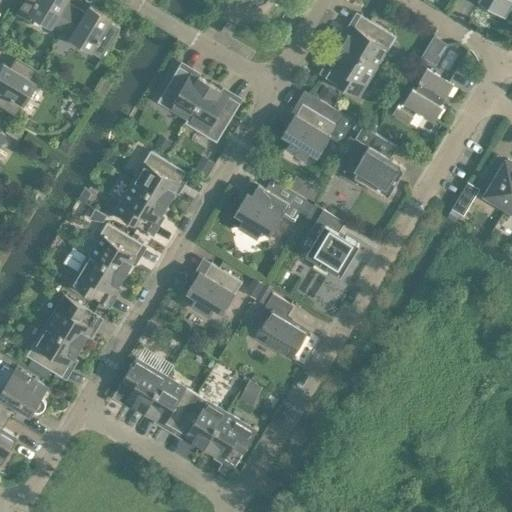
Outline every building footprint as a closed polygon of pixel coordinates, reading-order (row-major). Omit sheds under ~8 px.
[(24,0),(18,12),(30,20),(33,14),(52,26),(55,22),(64,28),(77,7),(68,1),(68,0),(24,0)] [(506,16),(511,5),(511,0),(479,0),(506,16)] [(388,2),(380,15),(390,21),(398,9),(388,2)] [(92,51),(94,49),(104,55),(121,25),(112,19),(113,17),(91,4),(86,12),(77,7),(64,28),(73,34),(71,37),(92,51)] [(396,35),(361,13),(355,25),(354,24),(342,43),(378,65),(396,35)] [(222,30),(230,35),(235,26),(227,21),(222,30)] [(435,34),(422,55),(437,63),(449,43),(435,34)] [(330,63),(331,63),(324,75),(359,96),(378,65),(342,43),(330,63)] [(22,104),(35,82),(31,80),(37,70),(16,57),(10,67),(2,62),(0,64),(0,104),(14,112),(20,102),(22,104)] [(192,71),(191,72),(180,65),(159,100),(189,118),(190,118),(211,82),(192,71)] [(454,83),(427,67),(415,86),(414,85),(405,99),(402,97),(393,112),(410,122),(418,108),(435,119),(444,104),(443,103),(454,83)] [(241,102),(230,95),(230,94),(211,82),(190,118),(189,118),(186,121),(218,140),(241,102)] [(85,83),(79,93),(89,99),(95,89),(85,83)] [(318,94),(334,104),(340,94),(324,84),(318,94)] [(295,112),(283,133),(292,138),(287,146),(306,157),(311,149),(319,154),(331,135),(340,141),(341,142),(355,119),(320,98),(314,108),(303,102),(296,113),(295,112)] [(362,124),(356,120),(352,127),(358,130),(362,124)] [(355,136),(369,145),(362,156),(363,161),(357,171),(359,177),(385,193),(392,192),(404,170),(403,164),(391,157),(398,145),(363,124),(355,136)] [(162,133),(155,144),(166,151),(173,140),(162,133)] [(66,137),(59,147),(67,152),(74,142),(66,137)] [(187,171),(152,150),(134,180),(170,202),(182,182),(181,181),(187,171)] [(49,152),(45,161),(56,167),(61,159),(49,152)] [(204,154),(195,167),(207,174),(216,161),(204,154)] [(511,162),(507,159),(486,193),(491,196),(490,198),(506,208),(511,198),(511,162)] [(267,187),(256,180),(249,192),(248,191),(236,211),(244,217),(240,225),(259,236),(263,228),(271,233),(282,215),(293,222),(300,210),(307,199),(307,198),(273,177),(267,187)] [(157,221),(158,222),(170,202),(134,180),(115,211),(150,232),(157,221)] [(453,207),(464,214),(480,188),(469,181),(453,207)] [(313,183),(306,194),(314,199),(321,188),(313,183)] [(85,188),(79,197),(87,201),(92,192),(85,188)] [(307,199),(300,210),(308,215),(315,204),(307,199)] [(310,227),(322,206),(317,203),(304,224),(310,227)] [(96,207),(89,218),(104,221),(108,214),(96,207)] [(341,274),(360,243),(339,231),(345,220),(324,208),(312,229),(319,233),(307,253),(341,274)] [(452,208),(448,215),(456,220),(461,213),(452,208)] [(137,254),(144,243),(109,222),(90,252),(126,274),(138,255),(137,254)] [(113,293),(114,293),(126,274),(90,252),(72,283),(107,304),(113,293)] [(224,312),(243,280),(208,259),(201,270),(200,270),(188,290),(197,295),(192,303),(211,315),(216,307),(224,312)] [(253,275),(244,290),(255,297),(264,282),(253,275)] [(264,302),(274,285),(267,281),(257,298),(264,302)] [(273,309),(261,329),(257,336),(292,356),(308,329),(287,316),(294,304),(273,292),(266,304),(273,309)] [(93,326),(100,315),(65,293),(47,324),(83,346),(94,327),(93,326)] [(150,319),(143,330),(159,340),(166,329),(150,319)] [(70,365),(71,365),(83,346),(47,324),(28,355),(33,358),(52,369),(63,376),(70,365)] [(127,398),(127,399),(146,411),(167,375),(137,356),(116,391),(127,398)] [(33,358),(29,365),(48,377),(52,369),(33,358)] [(42,396),(49,386),(34,377),(31,382),(4,365),(0,371),(0,409),(10,416),(16,406),(31,415),(34,410),(38,411),(41,411),(44,409),(45,406),(46,404),(46,401),(46,399),(45,398),(42,396)] [(165,423),(166,421),(176,428),(197,393),(167,375),(146,411),(165,423)] [(250,378),(240,397),(254,404),(263,386),(250,378)] [(187,434),(186,435),(205,447),(227,411),(197,393),(176,428),(187,434)] [(19,435),(4,426),(10,416),(0,409),(0,463),(1,464),(19,435)] [(240,458),(258,429),(227,411),(205,447),(225,459),(229,451),(240,458)]
